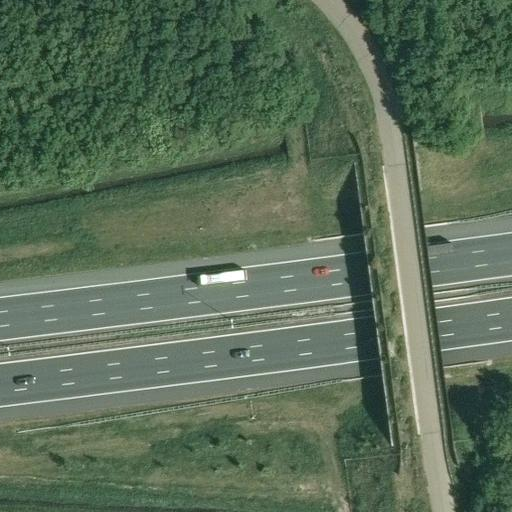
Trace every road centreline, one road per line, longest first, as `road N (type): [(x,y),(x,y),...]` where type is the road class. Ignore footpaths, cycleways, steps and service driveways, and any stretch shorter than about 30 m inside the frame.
road 1 (tertiary): [(444,511),(395,136),(366,48),(325,0)]
road 2 (motorway): [(0,383),(511,319)]
road 3 (motorway): [(511,254),(0,317)]
